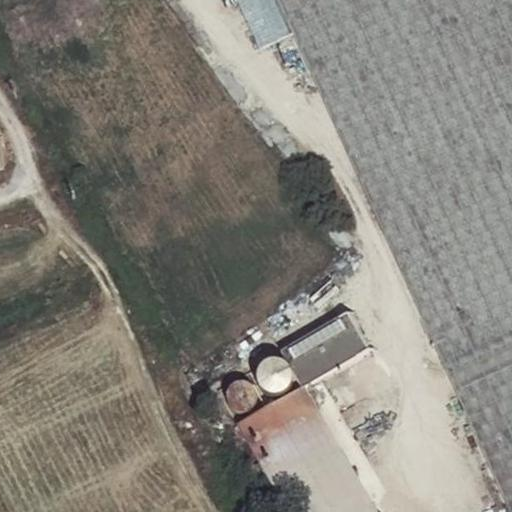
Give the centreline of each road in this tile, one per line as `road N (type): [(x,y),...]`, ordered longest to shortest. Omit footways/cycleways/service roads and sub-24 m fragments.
road 1 (track): [(432,511),(431,431),(421,390),(357,213),(315,149),(191,0)]
road 2 (track): [(25,171),(46,215),(98,272),(136,335),(163,424),(212,511)]
